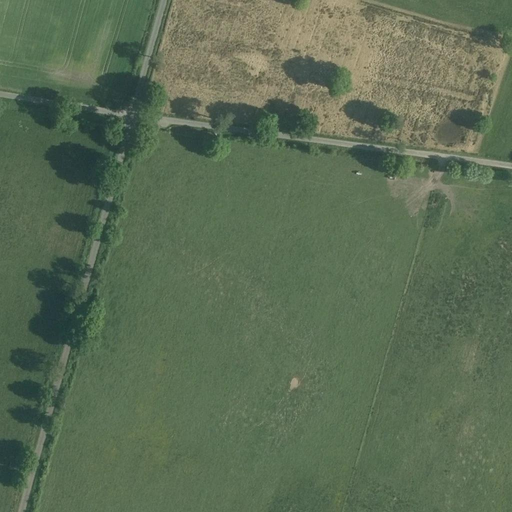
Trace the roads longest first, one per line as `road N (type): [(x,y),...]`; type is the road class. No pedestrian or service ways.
road 1 (unclassified): [(20,511),(131,116)]
road 2 (unclassified): [(511,166),(131,116)]
road 3 (unclassified): [(131,116),(0,94)]
road 4 (unclassified): [(131,116),(164,0)]
